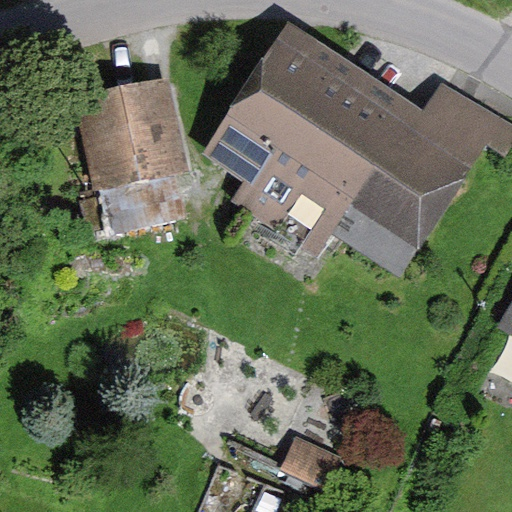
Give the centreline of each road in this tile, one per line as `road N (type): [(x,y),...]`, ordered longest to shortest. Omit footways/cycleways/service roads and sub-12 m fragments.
road 1 (unclassified): [(511,78),(441,34),(332,0)]
road 2 (unclassified): [(167,0),(106,8),(0,41)]
